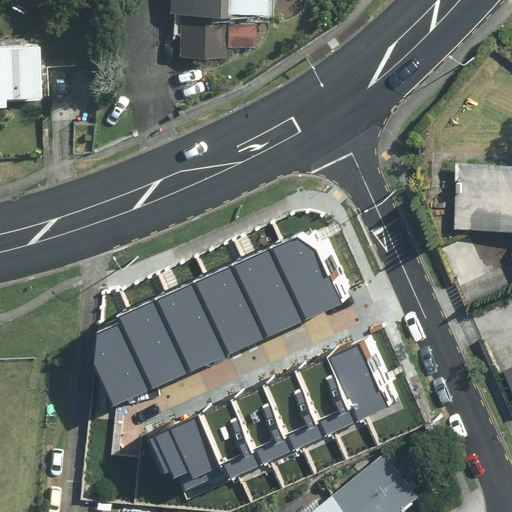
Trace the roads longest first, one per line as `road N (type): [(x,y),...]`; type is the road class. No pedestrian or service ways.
road 1 (secondary): [(0,242),(149,194),(327,104)]
road 2 (residential): [(416,298),(162,410)]
road 3 (residential): [(416,298),(511,508)]
road 4 (residential): [(327,104),(416,298)]
road 5 (secondary): [(327,104),(397,49),(441,0)]
